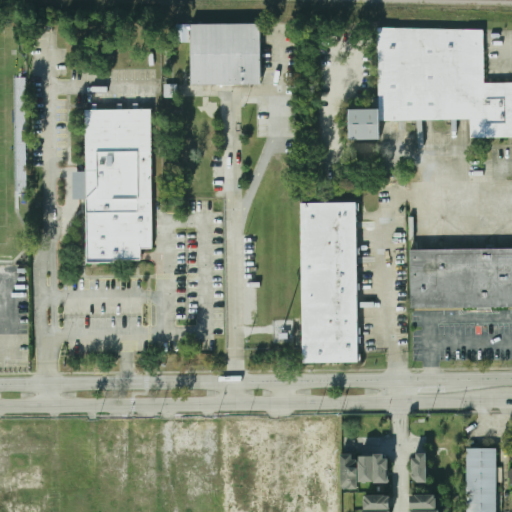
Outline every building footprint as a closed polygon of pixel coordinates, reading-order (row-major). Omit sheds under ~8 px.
[(192,24),(192,85),(263,84),(263,23),(192,24)] [(385,120),(385,138),(354,138),(353,109),(377,108),(377,30),(483,29),(483,83),(511,83),(511,138),(470,139),(470,119),(385,120)] [(86,110),(151,110),(152,249),(143,249),(143,259),(116,260),(116,263),(87,263),(86,110)] [(73,172),(74,200),(86,199),(85,172),(73,172)] [(305,203),(361,201),(364,362),(308,363),(305,203)] [(410,251),(511,249),(511,307),(411,309),(410,251)] [(226,511),(225,414),(260,413),(261,511),(226,511)] [(305,511),(304,415),(339,414),(340,511),(305,511)] [(176,430),(208,429),(208,448),(176,449),(176,430)] [(97,441),(97,461),(116,461),(116,441),(97,441)] [(134,449),(151,449),(151,475),(135,475),(134,449)] [(466,511),(466,449),(497,449),(497,511),(466,511)] [(432,453),(415,453),(415,482),(432,482),(432,453)] [(375,483),(375,454),(388,454),(388,483),(375,483)] [(342,488),(342,456),(356,456),(356,488),(342,488)] [(359,457),(373,457),(373,481),(359,481),(359,457)] [(0,472),(20,472),(20,468),(32,468),(31,464),(35,464),(34,460),(47,460),(48,475),(50,474),(51,488),(23,489),(23,500),(0,500),(0,472)] [(188,466),(208,466),(209,499),(189,499),(188,466)] [(411,509),(411,495),(437,495),(437,509),(411,509)] [(365,509),(365,496),(389,496),(389,509),(365,509)] [(45,511),(17,511),(17,501),(45,501),(45,511)]
